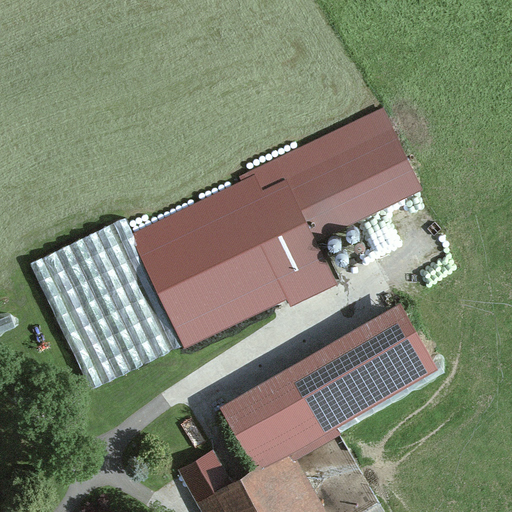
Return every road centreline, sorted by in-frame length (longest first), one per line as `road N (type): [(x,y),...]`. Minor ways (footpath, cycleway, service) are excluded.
road 1 (track): [(366,285),(200,372),(54,511)]
road 2 (track): [(0,384),(172,511)]
